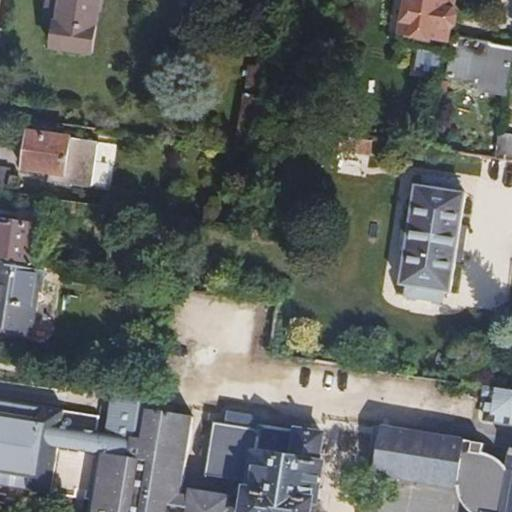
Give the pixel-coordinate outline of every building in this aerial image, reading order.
[(50,0),(48,19),(58,21),(60,21),(62,0),(50,0)] [(62,0),(60,21),(58,21),(54,46),(94,51),(101,0),(62,0)] [(395,0),(391,27),(404,28),(408,0),(395,0)] [(408,0),(404,28),(403,40),(455,50),(457,37),(450,36),(452,27),(457,24),(459,14),(454,8),(455,0),(408,0)] [(507,80),(511,46),(457,37),(455,50),(452,72),(487,77),(486,84),(504,86),(504,80),(507,80)] [(239,148),(256,150),(260,120),(264,94),(248,92),(239,148)] [(62,122),(34,119),(32,133),(30,132),(25,169),(51,172),(51,180),(96,186),(102,142),(60,137),(62,122)] [(0,168),(0,186),(7,188),(9,170),(0,168)] [(420,186),(404,285),(410,286),(409,295),(444,301),(446,291),(453,293),(469,194),(462,193),(463,182),(427,177),(426,187),(420,186)] [(219,221),(244,224),(247,208),(222,204),(219,221)] [(0,261),(31,266),(37,224),(0,219),(0,261)] [(116,263),(115,271),(132,274),(137,242),(119,239),(118,250),(112,249),(110,261),(116,263)] [(260,256),(261,253),(260,250),(258,246),(254,243),(249,242),(244,243),(240,246),(238,250),(238,255),(239,258),(241,262),(245,264),(250,265),(254,264),(257,262),(259,259),(260,256)] [(46,268),(37,267),(31,266),(0,261),(0,328),(31,333),(38,287),(44,288),(46,268)] [(511,390),(493,388),(487,420),(511,423),(511,390)] [(0,400),(0,483),(94,496),(97,497),(99,500),(97,511),(313,511),(316,499),(312,498),(314,486),(321,487),(325,462),(321,461),(326,434),(260,423),(248,503),(238,501),(239,496),(193,489),(190,505),(181,504),(196,415),(160,409),(151,408),(152,400),(117,395),(110,433),(99,431),(102,415),(0,400)] [(161,401),(152,400),(151,408),(160,409),(161,401)] [(419,480),(427,432),(383,424),(376,464),(375,472),(419,480)] [(473,452),(475,441),(427,432),(419,480),(461,487),(460,490),(463,499),(466,503),(476,511),(489,511),(491,508),(504,509),(510,467),(502,459),(495,454),(492,452),(487,452),(487,454),(473,452)] [(489,443),(475,441),(473,452),(487,454),(487,452),(489,443)] [(511,511),(511,452),(510,467),(504,509),(491,508),(489,511),(511,511)] [(367,471),(375,472),(376,464),(369,463),(367,471)] [(97,497),(94,496),(91,511),(97,511),(99,500),(97,497)]
